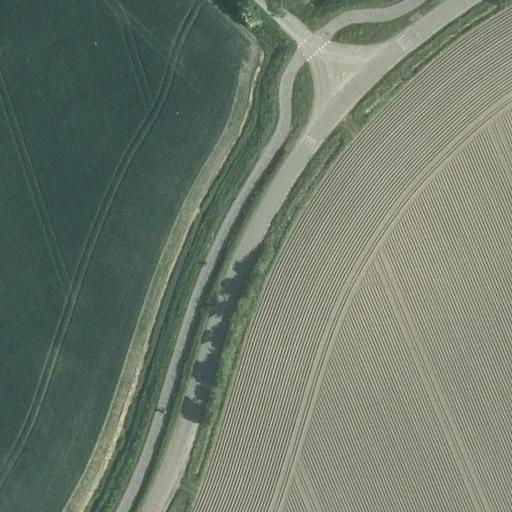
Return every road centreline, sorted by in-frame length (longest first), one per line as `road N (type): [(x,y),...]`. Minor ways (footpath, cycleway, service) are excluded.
road 1 (unclassified): [(150,511),(241,258),(291,167),(350,85)]
road 2 (unclassified): [(350,85),(468,0)]
road 3 (unclassified): [(350,85),(261,0)]
